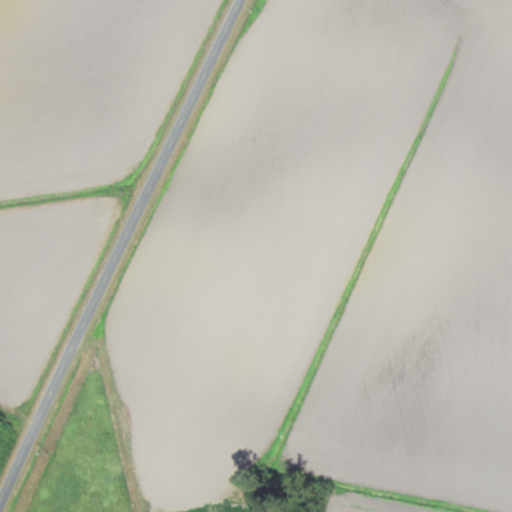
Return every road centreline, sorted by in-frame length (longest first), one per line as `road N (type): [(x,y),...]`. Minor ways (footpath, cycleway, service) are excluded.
road 1 (residential): [(0,505),(241,0)]
road 2 (residential): [(76,345),(124,511)]
